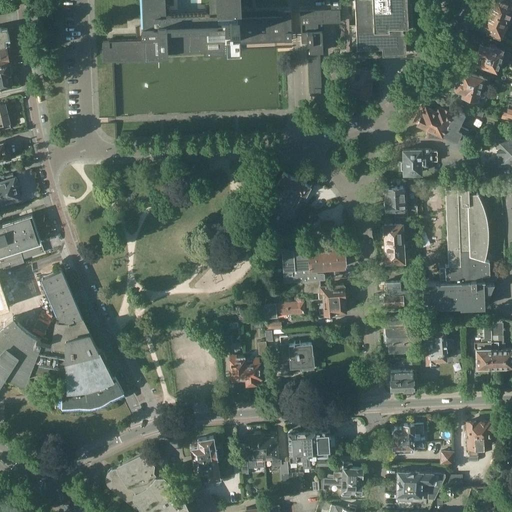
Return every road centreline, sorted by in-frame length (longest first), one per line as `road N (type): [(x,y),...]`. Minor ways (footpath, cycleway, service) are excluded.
road 1 (residential): [(151,426),(89,291),(45,163)]
road 2 (secondary): [(374,405),(151,426)]
road 3 (residential): [(87,152),(307,146)]
road 4 (residential): [(360,204),(374,405)]
road 5 (residential): [(87,152),(83,0)]
road 6 (residential): [(381,117),(439,56),(475,0)]
road 7 (residential): [(45,163),(23,15)]
road 8 (secondary): [(511,398),(374,405)]
